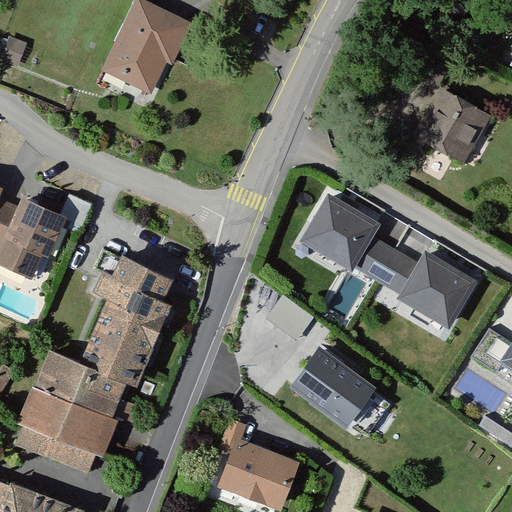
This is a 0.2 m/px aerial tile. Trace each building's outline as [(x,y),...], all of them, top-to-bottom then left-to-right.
[(129,0),(102,71),(153,91),(182,17),(137,0),(129,0)] [(439,85),(412,137),(467,166),(494,114),(439,85)] [(301,241),(352,272),(381,224),(330,193),(301,241)] [(0,251),(0,264),(33,281),(66,215),(28,196),(0,251)] [(481,279),(422,247),(391,303),(450,335),(481,279)] [(170,299),(116,277),(81,358),(125,376),(135,381),(170,299)] [(327,338),(293,314),(259,363),(293,386),(327,338)] [(511,346),(503,361),(511,367),(511,346)] [(37,385),(114,411),(125,376),(49,351),(37,385)] [(37,385),(11,449),(92,482),(118,418),(37,385)] [(281,509),(298,458),(232,437),(215,488),(281,509)] [(86,511),(8,480),(0,500),(0,511),(86,511)]
